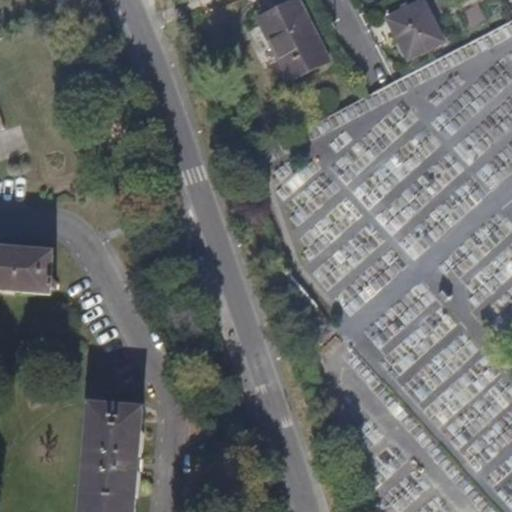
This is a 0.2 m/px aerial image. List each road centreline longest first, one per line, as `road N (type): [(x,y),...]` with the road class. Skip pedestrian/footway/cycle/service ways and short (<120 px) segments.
road 1 (residential): [(302,511),(199,172),(123,0)]
road 2 (residential): [(155,511),(157,375),(117,272),(41,221),(0,220)]
